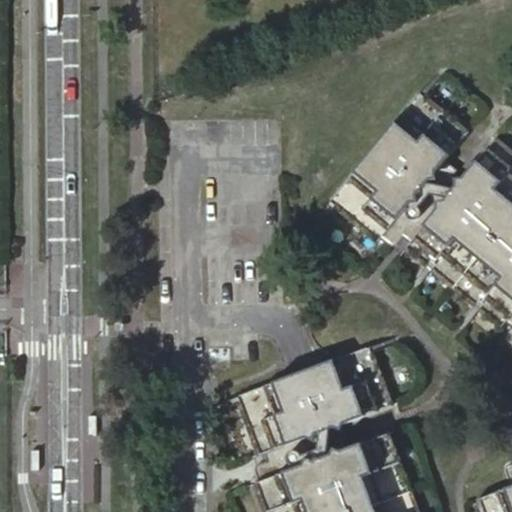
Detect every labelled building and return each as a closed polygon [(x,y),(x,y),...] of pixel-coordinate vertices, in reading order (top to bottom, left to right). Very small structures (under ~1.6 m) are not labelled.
[(375,242),(378,238),(408,201),(434,171),(444,159),(467,132),(417,92),(327,202),(375,242)] [(402,249),(501,327),(511,314),(511,154),(493,139),(402,249)] [(455,170),(444,159),(434,171),(446,181),(455,170)] [(417,209),(408,201),(378,238),(387,246),(390,247),(391,247),(392,246),(394,245),(417,216),(417,209)] [(235,398),(258,455),(391,405),(369,347),(235,398)] [(255,482),(266,511),(419,511),(389,431),(303,463),(258,480),(255,482)] [(253,468),(258,480),(303,463),(301,458),(299,454),(295,452),(290,451),(261,461),(255,464),(253,468)] [(511,511),(511,480),(478,493),(485,511),(511,511)]
